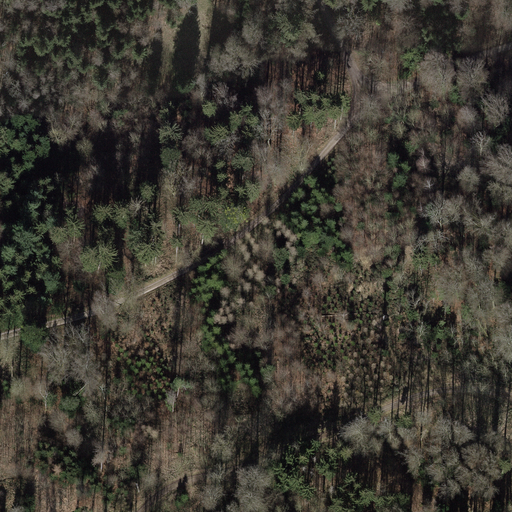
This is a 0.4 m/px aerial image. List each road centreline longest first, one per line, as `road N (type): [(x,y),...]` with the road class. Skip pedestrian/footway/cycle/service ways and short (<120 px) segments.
road 1 (track): [(511,47),(389,93),(358,85),(347,127),(240,235),(111,305),(0,336)]
road 2 (track): [(511,399),(469,389),(417,394),(189,479),(138,511)]
